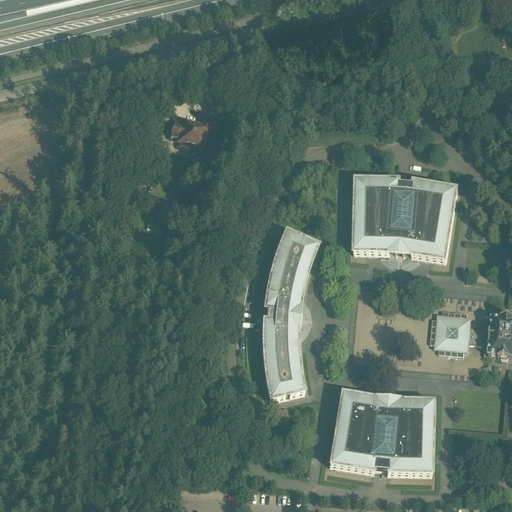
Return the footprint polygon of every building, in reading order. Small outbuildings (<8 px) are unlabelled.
[(216,81),(205,88),(209,94),(220,86),(216,81)] [(174,125),(172,130),(169,141),(178,143),(177,146),(192,151),(193,148),(203,151),(208,133),(214,134),(217,125),(202,120),(200,120),(197,129),(183,125),(182,128),(174,125)] [(277,143),(275,149),(286,152),(287,146),(277,143)] [(399,191),(399,186),(355,185),(353,259),(388,259),(388,257),(411,259),(411,261),(411,262),(445,267),(457,195),(413,187),(412,192),(399,191)] [(292,200),(296,202),(301,195),(296,192),(292,200)] [(473,232),(472,241),(492,242),(493,234),(473,232)] [(266,334),(262,334),(262,339),(262,343),(262,348),(262,353),(262,357),(262,362),(263,366),(263,371),(263,375),(264,380),(265,384),(265,389),(266,394),(267,398),(268,403),(269,407),(284,403),(284,401),(288,400),(289,402),(304,399),(303,396),(302,392),(301,388),(301,383),(300,379),(299,375),(299,371),(298,366),(298,362),(298,358),(297,353),(297,349),(297,345),(297,340),(297,336),(297,335),(295,335),(297,312),(299,313),(299,312),(300,309),(301,305),(301,301),(302,296),(303,292),(304,288),(305,284),(307,280),(308,276),(309,272),(311,268),(312,264),(314,260),(315,256),(317,252),(303,246),(302,248),(298,246),(299,244),(285,237),(283,241),(281,245),(279,250),(278,254),(276,258),(275,263),(273,267),(272,272),(271,276),(270,280),(268,285),(267,289),(267,294),(266,298),(265,303),(264,308),(268,308),(266,334)] [(481,355),(483,355),(483,360),(497,361),(497,363),(510,364),(510,362),(511,362),(511,322),(501,322),(501,323),(487,322),(486,326),(484,326),(483,332),(470,331),(471,323),(467,322),(467,318),(442,315),(441,320),(437,320),(437,324),(432,323),(430,349),(434,349),(434,353),(438,354),(438,358),(463,361),(463,356),(468,357),(469,348),(481,349),(481,355)] [(375,407),(375,404),(374,404),(341,399),(329,471),(373,478),(373,474),(387,475),(386,480),(431,481),(432,407),(398,407),(397,409),(375,407)] [(290,428),(286,412),(276,414),(280,430),(290,428)] [(318,437),(301,437),(301,447),(318,447),(318,437)]
